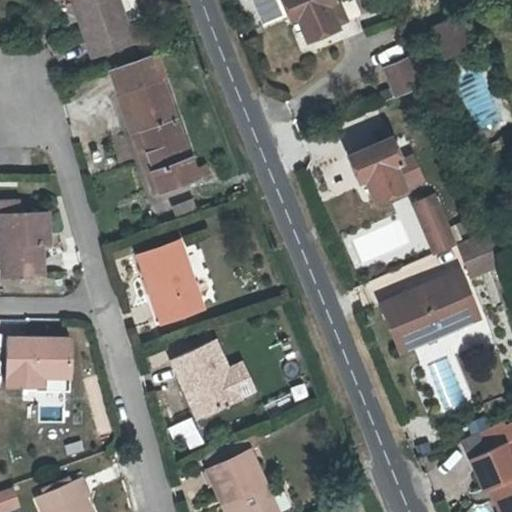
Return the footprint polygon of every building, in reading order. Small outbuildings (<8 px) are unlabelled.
[(72,0),(92,56),(136,41),(121,0),(72,0)] [(253,0),(260,18),(279,11),(274,0),(253,0)] [(278,0),(286,21),(293,18),(303,43),(335,31),(334,27),(343,24),(335,3),(330,5),(328,0),(278,0)] [(433,39),(469,24),(465,13),(429,28),(433,39)] [(469,24),(433,39),(441,60),(478,44),(469,24)] [(148,85),(161,80),(166,79),(155,50),(138,56),(148,85)] [(138,56),(112,66),(122,95),(148,85),(138,56)] [(411,91),(418,88),(405,57),(398,60),(411,91)] [(411,91),(398,60),(381,67),(394,98),(411,91)] [(148,85),(122,95),(159,194),(198,179),(161,80),(148,85)] [(349,151),(357,171),(362,169),(372,194),(405,181),(395,156),(402,153),(394,133),(349,151)] [(109,140),(117,163),(135,157),(127,134),(109,140)] [(430,255),(456,245),(435,192),(409,202),(430,255)] [(43,236),(42,210),(18,211),(17,199),(0,199),(0,234),(2,274),(45,272),(43,236)] [(42,210),(43,236),(50,236),(49,210),(42,210)] [(158,284),(169,313),(204,301),(182,235),(140,251),(152,286),(158,284)] [(459,248),(459,249),(470,278),(500,267),(488,237),(481,240),(459,248)] [(418,304),(413,290),(379,305),(401,356),(415,350),(411,344),(462,322),(466,329),(481,323),(459,270),(436,280),(442,294),(418,304)] [(442,294),(436,280),(413,290),(418,304),(442,294)] [(158,284),(152,286),(147,287),(157,317),(169,313),(158,284)] [(75,335),(9,334),(7,385),(45,385),(47,373),(74,374),(75,335)] [(240,397),(215,339),(174,356),(199,415),(240,397)] [(486,414),(508,411),(506,397),(484,401),(486,414)] [(470,434),(490,426),(485,415),(465,423),(470,434)] [(477,458),(511,442),(511,426),(502,431),(501,427),(470,440),(477,458)] [(231,497),(237,511),(279,511),(254,452),(263,448),(258,436),(227,449),(232,461),(210,471),(223,501),(231,497)] [(498,487),(509,511),(511,511),(511,442),(477,458),(466,462),(480,494),(488,491),(498,487)] [(232,461),(227,449),(205,458),(210,471),(232,461)] [(42,511),(88,511),(82,497),(88,494),(80,477),(36,496),(42,511)] [(12,486),(0,489),(0,511),(19,506),(12,486)] [(509,511),(498,487),(488,491),(497,511),(509,511)] [(237,511),(231,497),(223,501),(227,511),(237,511)]
